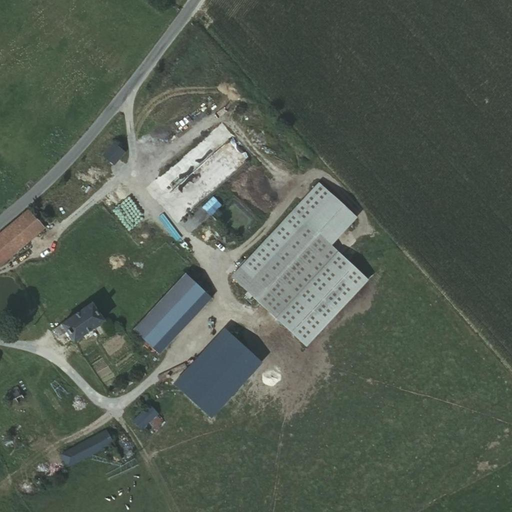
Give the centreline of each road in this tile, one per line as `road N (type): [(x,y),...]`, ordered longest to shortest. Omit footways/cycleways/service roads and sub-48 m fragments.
road 1 (tertiary): [(195,0),(55,183),(0,224)]
road 2 (track): [(172,511),(110,402)]
